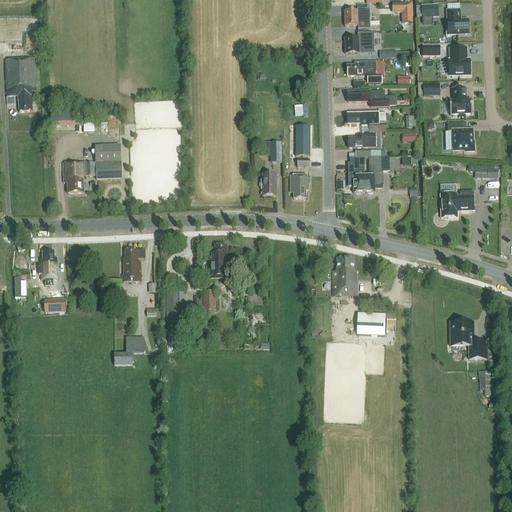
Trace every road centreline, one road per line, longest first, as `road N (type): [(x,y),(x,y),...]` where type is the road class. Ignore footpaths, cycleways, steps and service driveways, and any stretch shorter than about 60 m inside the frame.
road 1 (secondary): [(327,232),(260,220),(0,226)]
road 2 (residential): [(327,232),(320,0)]
road 3 (secondary): [(511,278),(327,232)]
road 4 (residential): [(486,0),(490,112),(498,125),(511,127)]
